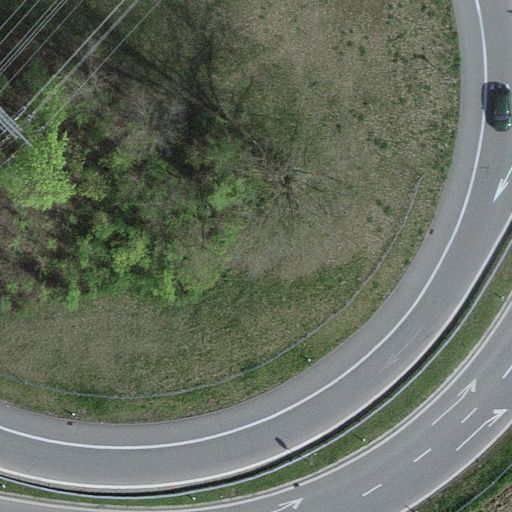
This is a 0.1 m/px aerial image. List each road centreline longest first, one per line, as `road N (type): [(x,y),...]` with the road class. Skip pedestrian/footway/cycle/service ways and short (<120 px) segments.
road 1 (motorway): [(488,215),(435,311),(382,369),(253,446),(148,469),(86,467),(0,446)]
road 2 (motorway): [(329,511),(426,457),(511,366)]
road 3 (motorway): [(496,0),(506,85),(488,215)]
